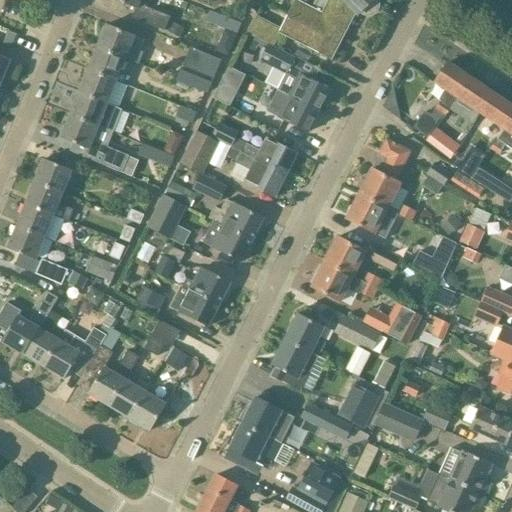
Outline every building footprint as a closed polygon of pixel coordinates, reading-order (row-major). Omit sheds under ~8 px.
[(115,0),(137,8),(133,18),(166,31),(171,17),(144,6),(146,2),(142,0),(115,0)] [(360,14),(361,15),(364,16),(367,17),(371,16),(375,15),(378,12),(380,9),(380,4),(379,0),(378,0),(316,0),(312,9),(295,1),(280,32),(333,59),(356,12),(359,15),(360,14)] [(206,21),(238,35),(242,23),(210,10),(206,21)] [(256,14),(247,32),(272,44),(281,26),(256,14)] [(96,48),(125,59),(136,63),(140,53),(137,52),(142,39),(105,25),(96,48)] [(272,66),(287,74),(289,69),(295,58),(268,44),(260,60),(272,66)] [(212,82),(213,79),(221,60),(191,47),(183,66),(182,66),(176,81),(208,94),(213,82),(212,82)] [(125,59),(96,48),(87,71),(116,82),(125,59)] [(0,82),(0,83),(10,60),(0,55),(0,82)] [(446,115),(452,105),(457,97),(471,76),(449,61),(434,82),(445,89),(439,99),(441,100),(436,108),(446,115)] [(229,65),(214,97),(231,105),(245,73),(229,65)] [(277,90),(318,111),(329,90),(313,81),(300,75),(289,69),(287,74),(285,73),(272,66),(264,83),(277,90)] [(107,105),(116,82),(87,71),(78,94),(107,105)] [(495,92),(471,76),(457,97),(481,113),(495,92)] [(267,111),(278,117),(308,132),(318,111),(277,90),(267,111)] [(511,116),(511,103),(495,92),(481,113),(503,129),(511,116)] [(69,116),(98,128),(112,133),(121,110),(107,105),(78,94),(69,116)] [(182,106),(177,115),(190,122),(195,113),(182,106)] [(429,138),(439,123),(422,112),(413,127),(429,138)] [(98,128),(69,116),(60,139),(89,150),(98,128)] [(511,116),(503,129),(498,136),(508,143),(506,145),(511,149),(511,116)] [(197,132),(180,164),(202,175),(218,143),(197,132)] [(508,143),(498,136),(491,148),(500,154),(506,145),(508,143)] [(267,139),(255,161),(285,176),(296,155),(267,139)] [(387,140),(372,169),(396,181),(410,152),(387,140)] [(138,155),(154,161),(158,150),(142,144),(138,155)] [(105,146),(101,155),(98,163),(122,173),(129,156),(105,146)] [(175,157),(158,150),(154,161),(170,168),(175,157)] [(457,151),(448,162),(471,177),(479,165),(463,155),(457,151)] [(274,197),(285,176),(255,161),(241,154),(235,166),(249,173),(245,182),(274,197)] [(34,182),(62,193),(71,171),(43,160),(34,182)] [(428,170),(443,180),(450,170),(435,160),(428,170)] [(400,183),(396,181),(372,169),(360,194),(388,208),(400,183)] [(196,191),(219,203),(226,188),(203,177),(196,191)] [(58,203),(62,193),(34,182),(25,204),(53,216),(66,221),(71,209),(58,203)] [(398,213),(388,208),(360,194),(347,219),(386,238),(398,213)] [(187,207),(164,196),(147,229),(170,240),(187,207)] [(210,219),(215,221),(252,240),(263,220),(226,201),(221,211),(215,207),(210,219)] [(16,226),(44,237),(53,216),(25,204),(16,226)] [(398,213),(413,221),(417,212),(402,204),(398,213)] [(475,207),(470,222),(485,227),(491,213),(475,207)] [(144,215),(131,210),(127,219),(140,224),(144,215)] [(241,263),(252,240),(215,221),(203,244),(241,263)] [(459,241),(477,248),(484,229),(467,222),(459,241)] [(44,237),(16,226),(7,249),(35,260),(44,237)] [(135,230),(125,226),(120,239),(130,243),(135,230)] [(325,262),(353,277),(366,252),(338,237),(325,262)] [(441,279),(456,244),(443,237),(432,258),(420,251),(413,265),(441,279)] [(125,247),(115,243),(110,256),(119,260),(125,247)] [(391,271),(399,257),(386,250),(378,246),(370,260),(391,271)] [(464,257),(476,263),(480,255),(467,250),(464,257)] [(99,277),(106,261),(93,257),(87,272),(99,277)] [(155,273),(168,279),(175,265),(163,258),(155,273)] [(118,266),(106,261),(99,277),(112,282),(118,266)] [(378,289),(364,282),(353,277),(325,262),(312,287),(340,302),(347,287),(358,293),(359,291),(373,298),(378,289)] [(43,277),(63,285),(68,272),(49,264),(43,277)] [(186,279),(183,286),(220,305),(230,284),(200,269),(194,282),(186,279)] [(368,273),(364,282),(378,289),(382,281),(368,273)] [(448,308),(455,291),(441,285),(434,301),(448,308)] [(220,305),(183,286),(182,286),(171,308),(209,327),(220,305)] [(481,302),(503,312),(511,315),(511,298),(487,287),(481,302)] [(34,313),(28,322),(18,316),(21,311),(7,302),(0,313),(0,326),(8,331),(2,342),(23,354),(39,329),(45,319),(54,305),(58,297),(46,290),(33,312),(34,313)] [(142,301),(160,310),(165,299),(147,290),(142,301)] [(407,344),(422,313),(396,300),(381,331),(407,344)] [(497,326),(503,312),(481,302),(475,316),(497,326)] [(298,314),(285,339),(318,356),(324,345),(324,339),(319,337),(324,327),(314,321),(318,313),(307,307),(302,316),(298,314)] [(336,333),(372,350),(380,332),(344,315),(336,333)] [(432,327),(444,333),(448,324),(436,319),(432,327)] [(49,335),(39,329),(23,354),(43,366),(64,332),(54,326),(49,335)] [(491,353),(504,359),(511,362),(511,329),(503,326),(491,353)] [(444,333),(432,327),(429,335),(441,340),(444,333)] [(80,353),(91,360),(100,345),(106,335),(95,329),(86,343),(76,337),(70,348),(59,341),(64,332),(43,366),(64,379),(80,353)] [(157,358),(165,344),(152,337),(144,351),(157,358)] [(318,356),(285,339),(272,365),(277,367),(272,376),(283,382),(288,373),(298,378),(303,368),(310,372),(318,356)] [(91,360),(104,368),(112,353),(100,345),(91,360)] [(361,374),(369,350),(355,345),(347,370),(361,374)] [(174,346),(165,361),(180,371),(189,356),(174,346)] [(114,374),(104,368),(88,394),(109,406),(125,380),(140,356),(128,349),(119,364),(120,365),(114,374)] [(511,395),(511,362),(504,359),(498,372),(503,375),(496,389),(511,395)] [(383,362),(374,382),(385,386),(393,366),(383,362)] [(109,406),(130,418),(145,392),(125,380),(109,406)] [(338,414),(364,427),(381,395),(354,382),(338,414)] [(255,396),(242,423),(280,443),(294,416),(271,405),(276,396),(265,390),(260,399),(255,396)] [(166,405),(145,392),(130,418),(150,431),(166,405)] [(376,425),(413,441),(422,421),(384,405),(376,425)] [(424,419),(443,428),(450,413),(430,405),(424,419)] [(468,429),(505,446),(511,430),(511,423),(477,408),(468,429)] [(329,413),(323,427),(345,438),(352,425),(329,413)] [(251,470),(255,462),(261,451),(273,457),(280,443),(242,423),(225,457),(251,470)] [(366,441),(354,472),(365,476),(369,465),(370,465),(377,445),(366,441)] [(489,464),(461,452),(451,447),(438,474),(449,479),(483,494),(489,482),(483,479),(489,464)] [(325,503),(340,475),(311,459),(296,487),(325,503)] [(224,511),(230,500),(237,485),(216,474),(203,500),(224,511)] [(483,494),(449,479),(438,474),(426,501),(449,511),(468,511),(471,505),(477,508),(483,494)] [(388,497),(413,509),(419,497),(393,485),(388,497)] [(20,511),(25,511),(38,497),(28,489),(14,506),(20,511)] [(361,511),(366,502),(347,494),(339,511),(361,511)] [(48,495),(43,504),(54,510),(59,501),(48,495)] [(203,500),(196,511),(223,511),(224,511),(203,500)] [(224,511),(226,511),(249,511),(250,510),(230,500),(224,511)]
